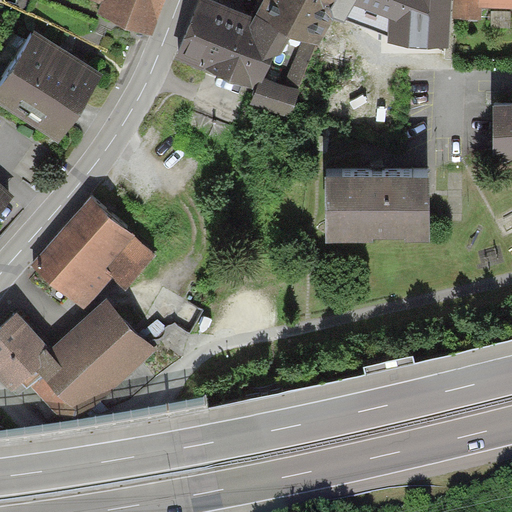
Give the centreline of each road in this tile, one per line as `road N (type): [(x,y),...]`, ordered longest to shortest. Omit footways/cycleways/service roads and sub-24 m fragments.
road 1 (residential): [(0,391),(56,436),(91,444),(130,426),(193,359),(249,338),(511,277)]
road 2 (motorway): [(511,374),(284,427),(0,475)]
road 3 (motorway): [(89,511),(511,424)]
road 4 (tertiary): [(179,0),(130,110),(0,273)]
